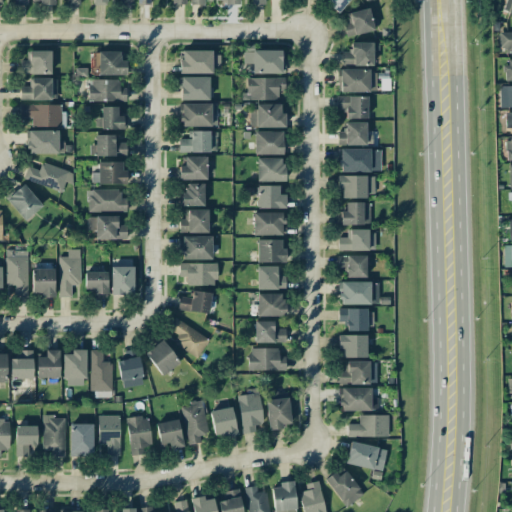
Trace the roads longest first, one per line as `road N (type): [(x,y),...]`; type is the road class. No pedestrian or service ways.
road 1 (secondary): [(421,0),(431,388),(424,511)]
road 2 (secondary): [(454,511),(461,388),(451,0)]
road 3 (residential): [(307,36),(311,446)]
road 4 (residential): [(311,446),(158,478),(0,483)]
road 5 (residential): [(307,36),(0,32)]
road 6 (residential): [(150,231),(150,303),(139,318),(0,326)]
road 7 (residential): [(153,31),(150,231)]
